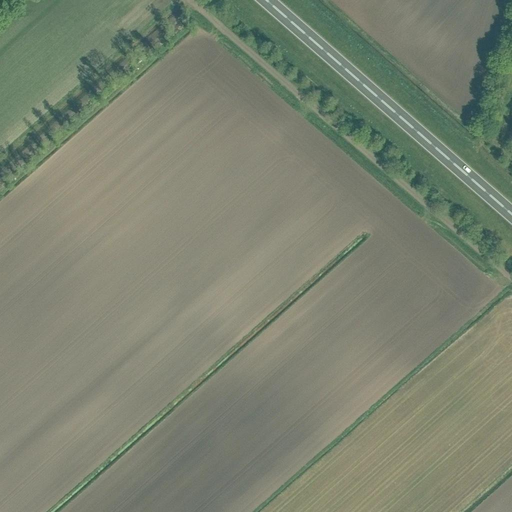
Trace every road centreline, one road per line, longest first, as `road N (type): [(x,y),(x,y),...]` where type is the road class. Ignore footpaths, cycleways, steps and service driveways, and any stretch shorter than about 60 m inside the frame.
road 1 (unclassified): [(511,278),(188,0)]
road 2 (trunk): [(511,214),(265,0)]
